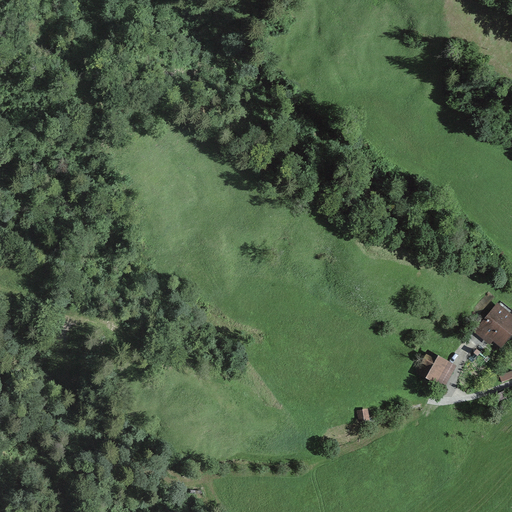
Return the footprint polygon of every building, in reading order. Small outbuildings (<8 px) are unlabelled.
[(511,336),(511,314),(498,303),(474,332),(491,345),(493,342),(501,349),(511,336)] [(456,366),(428,351),(416,374),(444,388),(456,366)] [(511,370),(499,375),(502,382),(511,378),(511,370)] [(504,391),(494,396),(497,403),(507,398),(504,391)] [(368,409),(357,411),(359,423),(370,421),(369,420),(368,409)]
